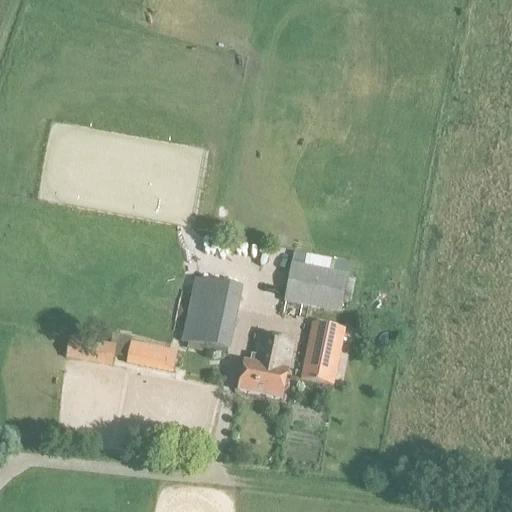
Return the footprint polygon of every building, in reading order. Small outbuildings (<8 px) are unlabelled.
[(246,255),(264,256),(264,243),(247,242),(246,255)] [(341,315),(349,277),(291,265),(284,305),(341,315)] [(242,292),(194,282),(182,344),(229,354),(242,292)] [(301,382),(334,388),(346,332),(312,325),(301,382)] [(112,336),(111,346),(117,347),(115,358),(127,361),(130,344),(131,344),(132,340),(112,336)] [(115,358),(117,347),(111,346),(70,338),(65,361),(113,370),(115,358)] [(245,365),(239,393),(282,402),(288,373),(286,372),(291,346),(261,339),(255,367),(245,365)] [(173,376),(178,354),(131,344),(130,344),(127,361),(126,367),(173,376)] [(294,406),(285,453),(318,459),(325,422),(309,419),(311,410),(294,406)]
